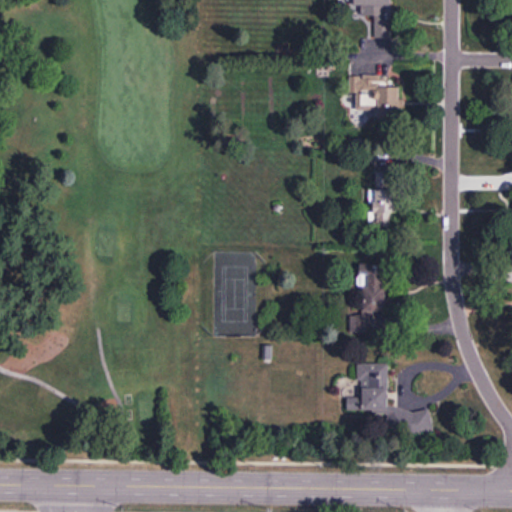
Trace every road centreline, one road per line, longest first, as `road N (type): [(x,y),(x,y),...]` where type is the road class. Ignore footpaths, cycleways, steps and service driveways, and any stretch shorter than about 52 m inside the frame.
road 1 (residential): [(511,430),(491,399),(457,311),(452,0)]
road 2 (primary): [(511,490),(104,483)]
